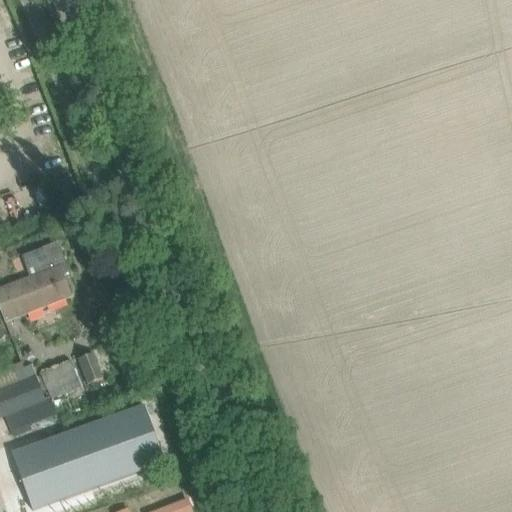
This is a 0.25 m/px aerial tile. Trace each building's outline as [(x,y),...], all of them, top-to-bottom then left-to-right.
[(58,243),(40,250),(29,255),(37,276),(0,290),(0,311),(4,323),(71,297),(61,273),(69,271),(58,243)] [(93,355),(79,361),(88,385),(103,380),(93,355)] [(35,378),(0,392),(0,418),(44,401),(35,378)] [(139,415),(151,448),(174,439),(162,407),(139,415)] [(125,467),(111,474),(118,489),(149,475),(133,440),(116,448),(125,467)] [(62,462),(77,504),(105,494),(90,452),(62,462)] [(15,469),(29,510),(61,499),(47,458),(15,469)] [(145,492),(149,507),(188,497),(184,482),(145,492)]
